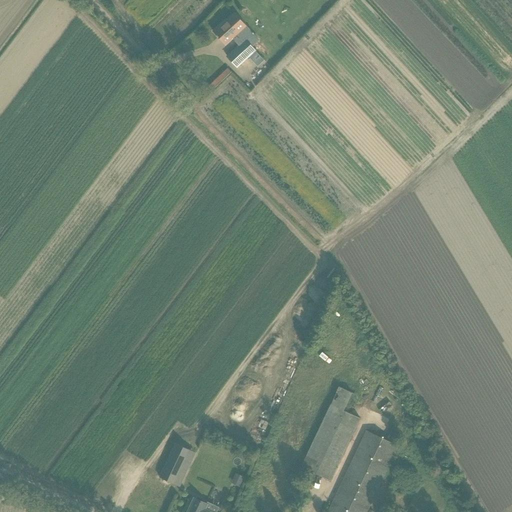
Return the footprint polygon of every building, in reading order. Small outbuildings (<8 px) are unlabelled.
[(220,25),(213,31),(217,35),(216,36),(218,38),(218,37),(225,44),(232,38),(239,45),(234,49),(227,56),(237,67),(255,51),(251,47),(259,40),(245,26),(233,13),(220,25)] [(301,467),(331,481),(360,418),(344,411),(352,393),(338,386),(301,467)] [(265,421),(262,429),(269,431),(272,424),(265,421)] [(327,511),(366,511),(398,446),(393,444),(398,433),(391,430),(386,440),(379,437),(367,431),(366,431),(327,511)] [(175,443),(160,477),(179,486),(180,484),(186,471),(189,464),(183,460),(188,449),(175,443)] [(236,473),(232,482),(239,486),(243,477),(236,473)] [(210,511),(205,509),(207,504),(194,498),(187,511),(210,511)]
